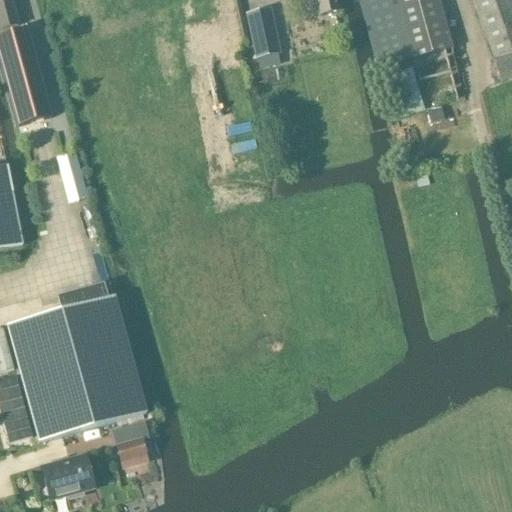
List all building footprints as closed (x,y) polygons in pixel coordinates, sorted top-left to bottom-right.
[(0,31),(18,27),(10,0),(5,0),(0,1),(0,31)] [(336,0),(322,0),(326,15),(339,12),(336,0)] [(369,11),(362,13),(391,122),(423,114),(410,63),(452,52),(438,0),(386,0),(368,5),(369,11)] [(511,0),(472,0),(493,61),(500,83),(511,79),(511,0)] [(270,10),(245,14),(254,61),(274,57),(279,56),(270,10)] [(27,32),(0,39),(0,66),(17,129),(52,120),(27,32)] [(7,168),(0,169),(0,251),(22,247),(7,168)] [(128,260),(177,437),(258,415),(252,388),(239,391),(198,240),(128,260)] [(111,301),(7,330),(39,446),(111,426),(146,417),(114,300),(111,301)] [(121,466),(146,459),(142,443),(117,450),(121,466)] [(93,492),(84,458),(41,470),(50,504),(93,492)]
